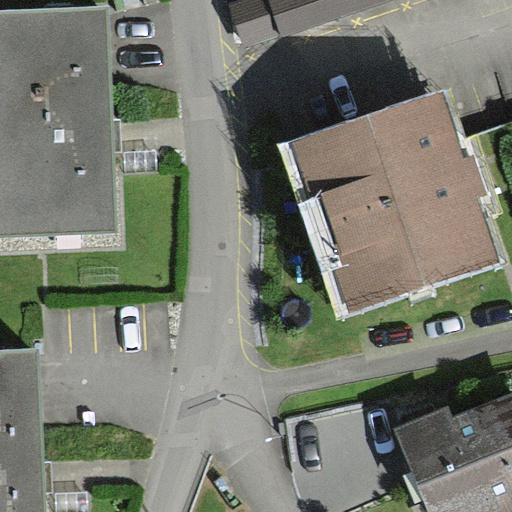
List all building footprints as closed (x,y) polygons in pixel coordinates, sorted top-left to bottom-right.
[(395,0),(267,0),(229,14),(243,55),(395,0)] [(109,12),(0,15),(0,234),(116,230),(109,12)] [(447,92),(292,144),(349,317),(505,265),(447,92)] [(40,511),(35,350),(0,351),(0,511),(40,511)] [(511,511),(511,391),(453,417),(449,407),(396,430),(432,511),(511,511)]
